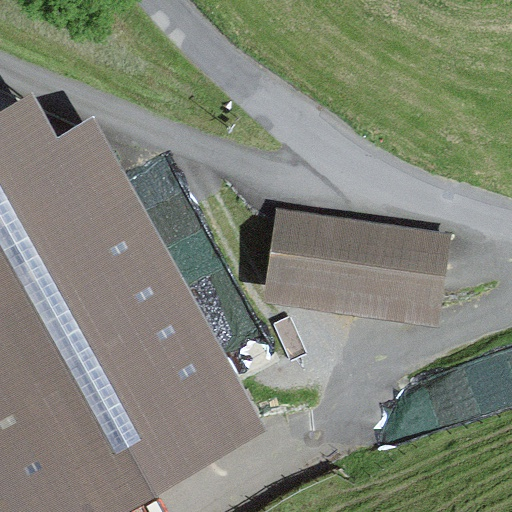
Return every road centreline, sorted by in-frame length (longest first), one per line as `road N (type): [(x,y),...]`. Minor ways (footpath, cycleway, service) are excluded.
road 1 (track): [(161,511),(511,326)]
road 2 (unclassified): [(163,0),(345,163)]
road 3 (residential): [(345,163),(511,235)]
